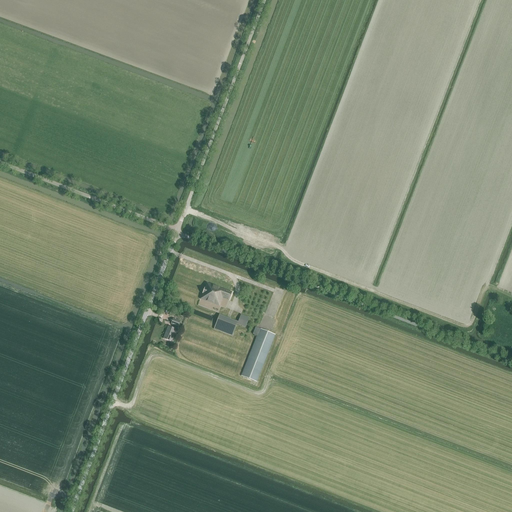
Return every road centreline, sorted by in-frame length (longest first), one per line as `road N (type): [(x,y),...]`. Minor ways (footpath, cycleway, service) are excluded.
road 1 (unclassified): [(511,362),(176,232)]
road 2 (unclassified): [(71,511),(176,232)]
road 3 (unclassified): [(176,232),(264,0)]
road 4 (unclassified): [(176,232),(0,163)]
